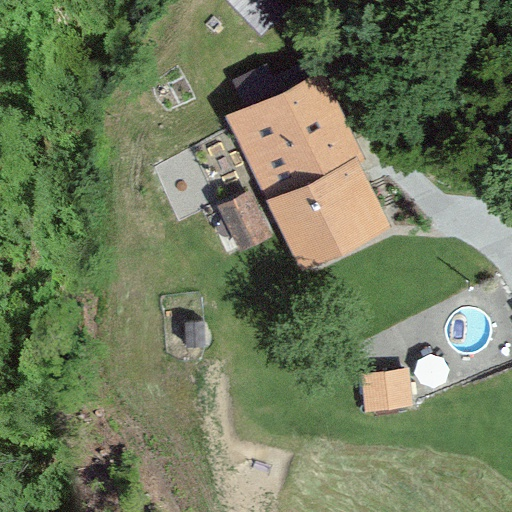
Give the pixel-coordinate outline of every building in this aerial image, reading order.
[(276,12),(266,0),(237,0),(260,26),(276,12)] [(327,123),(338,118),(319,79),(240,117),(306,249),(369,220),(361,202),(375,196),(345,135),(335,140),(327,123)] [(227,205),(243,238),(262,229),(246,196),(227,205)] [(400,273),(397,247),(355,252),(358,278),(400,273)] [(366,376),(370,406),(408,401),(404,371),(366,376)]
